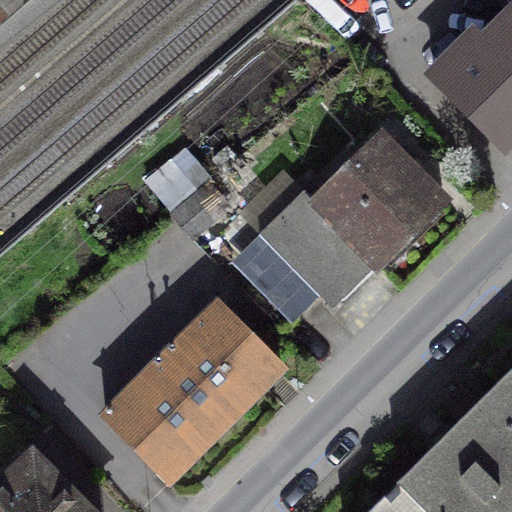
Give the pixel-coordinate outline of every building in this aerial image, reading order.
[(511,141),(511,0),(508,0),(418,87),(491,162),(511,141)] [(454,208),(382,136),(313,204),(307,210),(372,276),(378,282),(454,208)] [(283,174),(238,218),(271,252),(318,299),(333,315),(372,276),(307,210),(313,204),(283,174)] [(271,252),(244,278),(290,325),(318,299),(271,252)] [(254,377),(190,310),(70,425),(134,492),(254,377)] [(511,511),(511,371),(505,364),(360,511),(511,511)] [(67,511),(8,451),(0,458),(0,511),(67,511)]
